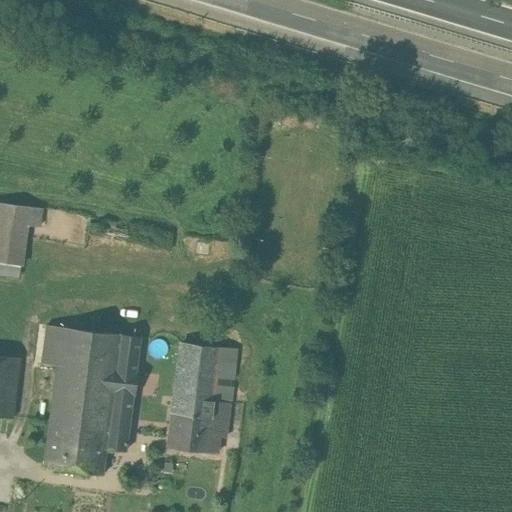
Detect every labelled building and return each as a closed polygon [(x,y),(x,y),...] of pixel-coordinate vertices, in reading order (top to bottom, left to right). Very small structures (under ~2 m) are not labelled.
[(0,258),(25,262),(31,208),(0,203),(0,258)] [(40,365),(53,366),(54,360),(108,367),(100,424),(107,425),(109,413),(129,416),(139,336),(45,325),(40,365)] [(177,341),(169,413),(209,418),(212,400),(230,402),(237,349),(177,341)] [(0,414),(17,417),(23,352),(0,349),(0,414)] [(54,360),(53,366),(41,462),(95,468),(97,449),(100,424),(108,367),(54,360)] [(209,418),(169,413),(164,447),(218,453),(219,436),(226,437),(230,402),(212,400),(209,418)] [(100,424),(97,449),(125,453),(129,416),(109,413),(107,425),(100,424)]
